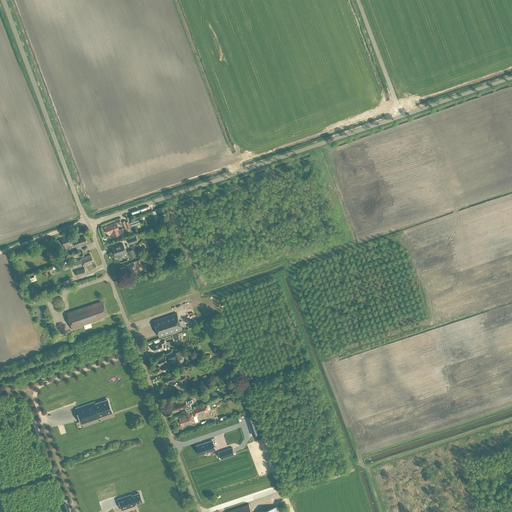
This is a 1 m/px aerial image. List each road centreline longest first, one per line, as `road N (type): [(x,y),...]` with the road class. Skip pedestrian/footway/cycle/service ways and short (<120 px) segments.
road 1 (unclassified): [(89,224),(511,77)]
road 2 (unclassified): [(199,511),(89,224)]
road 3 (unclassified): [(89,224),(3,0)]
